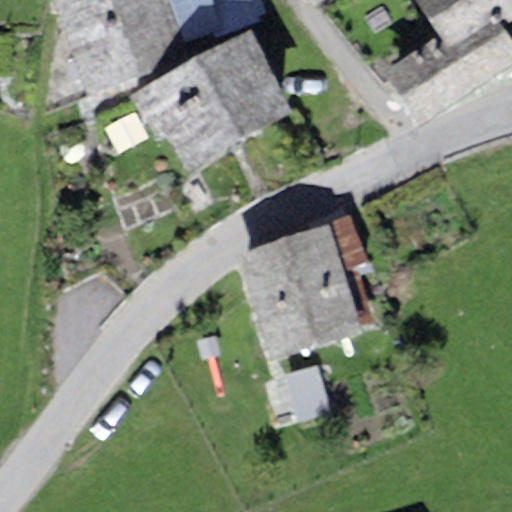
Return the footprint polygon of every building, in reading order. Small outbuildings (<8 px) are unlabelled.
[(57,0),(52,2),(87,96),(189,59),(181,39),(166,0),(57,0)] [(166,0),(181,39),(205,31),(195,1),(198,0),(166,0)] [(251,0),(198,0),(195,1),(205,31),(208,43),(259,20),(251,0)] [(511,0),(412,0),(440,42),(445,49),(493,17),(502,30),(511,22),(511,0)] [(511,44),(502,30),(493,17),(445,49),(440,42),(387,78),(421,128),(511,65),(511,44)] [(293,115),(249,33),(131,96),(153,137),(164,131),(186,172),(293,115)] [(350,219),(329,225),(343,272),(369,263),(350,219)] [(343,272),(329,225),(238,252),(271,361),(361,334),(343,272)]
